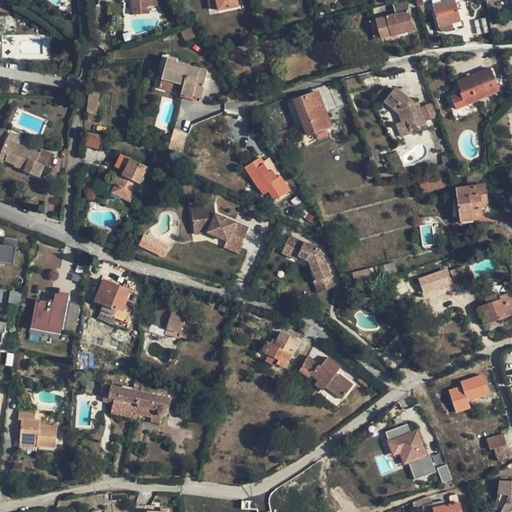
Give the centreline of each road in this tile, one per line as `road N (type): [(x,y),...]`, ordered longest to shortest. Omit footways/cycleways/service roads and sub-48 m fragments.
road 1 (residential): [(0,509),(120,486),(264,489),(400,391)]
road 2 (residential): [(71,243),(283,315),(400,391)]
road 3 (residential): [(86,0),(91,64),(77,130),(71,243)]
road 4 (residential): [(400,391),(511,342)]
